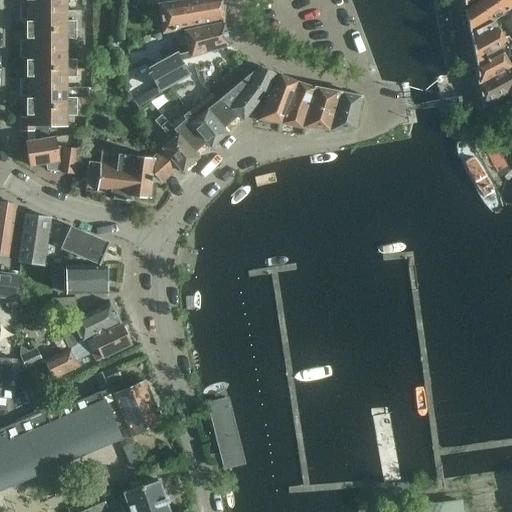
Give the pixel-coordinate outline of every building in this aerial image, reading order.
[(19,2),(19,11),(66,11),(66,0),(76,0),(75,0),(25,0),(25,2),(19,2)] [(144,0),(145,4),(156,3),(162,34),(183,30),(223,21),(224,1),(224,0),(144,0)] [(511,0),(478,0),(465,10),(469,33),(493,21),(511,7),(511,0)] [(66,11),(19,11),(19,20),(25,20),(25,30),(66,30),(76,30),(75,20),(66,21),(66,11)] [(187,74),(179,61),(189,58),(229,47),(223,21),(183,30),(187,46),(165,51),(167,60),(151,69),(153,73),(150,75),(157,86),(133,100),(138,109),(149,102),(173,87),(170,83),(187,74)] [(493,21),(469,33),(476,65),(508,48),(493,21)] [(25,40),(19,40),(19,49),(66,49),(66,39),(84,38),(84,30),(76,30),(66,30),(25,30),(25,40)] [(508,48),(476,65),(479,83),(479,85),(511,67),(511,52),(509,47),(508,48)] [(66,49),(19,49),(19,58),(25,58),(25,68),(76,68),(76,59),(66,59),(66,49)] [(274,73),(258,67),(257,67),(219,99),(216,101),(214,103),(206,109),(193,120),(188,111),(182,116),(171,125),(170,125),(177,133),(177,132),(199,157),(227,132),(243,120),(266,90),(274,75),(274,73)] [(511,67),(479,85),(482,105),(483,106),(499,97),(501,102),(511,101),(511,102),(511,67)] [(19,78),(19,87),(67,86),(67,77),(76,77),(76,68),(25,68),(25,78),(19,78)] [(278,74),(267,99),(258,119),(281,123),(287,105),(297,82),(278,74)] [(287,105),(281,123),(301,127),(302,127),(313,88),(297,82),(287,105)] [(67,86),(19,87),(19,96),(25,96),(25,106),(76,106),(76,97),(67,97),(67,86)] [(313,88),(302,127),(329,130),(339,92),(314,87),(314,88),(313,88)] [(339,92),(329,130),(355,129),(361,97),(339,92)] [(211,94),(188,111),(193,120),(206,109),(214,103),(216,101),(211,94)] [(20,131),(24,131),(33,131),(33,126),(67,126),(67,115),(75,115),(75,116),(85,116),(85,106),(76,106),(25,106),(25,117),(19,117),(20,131)] [(177,133),(170,125),(161,114),(154,121),(168,136),(160,143),(162,146),(159,148),(163,151),(181,172),(199,157),(177,132),(177,133)] [(54,137),(26,141),(31,167),(47,164),(48,171),(65,173),(65,174),(73,174),(75,160),(76,153),(57,151),(54,137)] [(84,191),(96,192),(113,194),(113,199),(130,201),(130,196),(149,199),(151,182),(160,183),(177,168),(163,151),(155,158),(117,154),(101,152),(100,162),(87,161),(84,191)] [(473,153),(462,160),(482,196),(493,189),(473,153)] [(0,254),(8,256),(9,249),(15,250),(18,232),(11,231),(15,204),(0,202),(0,254)] [(50,218),(24,214),(17,261),(43,265),(50,218)] [(64,238),(60,247),(85,259),(99,265),(108,242),(70,226),(68,229),(65,229),(62,235),(64,238)] [(105,265),(65,265),(66,294),(105,294),(105,265)] [(20,275),(0,271),(0,298),(16,301),(20,275)] [(75,309),(74,298),(52,299),(56,315),(75,309)] [(5,309),(18,309),(18,301),(5,301),(5,309)] [(70,322),(58,328),(69,349),(70,348),(71,348),(80,343),(92,338),(91,337),(120,323),(110,302),(70,321),(70,322)] [(80,343),(71,348),(77,359),(91,352),(96,361),(130,345),(120,323),(91,337),(92,338),(80,343)] [(15,374),(41,361),(35,348),(28,351),(20,346),(19,360),(16,360),(15,374)] [(69,349),(44,360),(53,378),(79,366),(76,360),(77,359),(71,348),(70,348),(69,349)] [(14,364),(0,362),(0,486),(118,436),(116,430),(125,426),(109,387),(75,401),(74,398),(79,396),(78,395),(11,423),(15,374),(16,360),(16,359),(15,359),(14,364)] [(121,378),(116,367),(95,375),(100,387),(121,378)] [(125,426),(126,426),(130,436),(161,422),(144,381),(113,394),(110,387),(109,387),(125,426)] [(31,390),(19,396),(18,414),(39,405),(31,390)] [(228,405),(209,410),(224,468),(243,463),(228,405)] [(218,453),(207,455),(208,460),(213,461),(219,460),(218,453)] [(168,511),(158,481),(123,493),(129,511),(168,511)] [(67,509),(68,511),(98,511),(107,508),(101,494),(67,509)] [(383,511),(462,511),(461,500),(424,504),(424,507),(383,511)]
